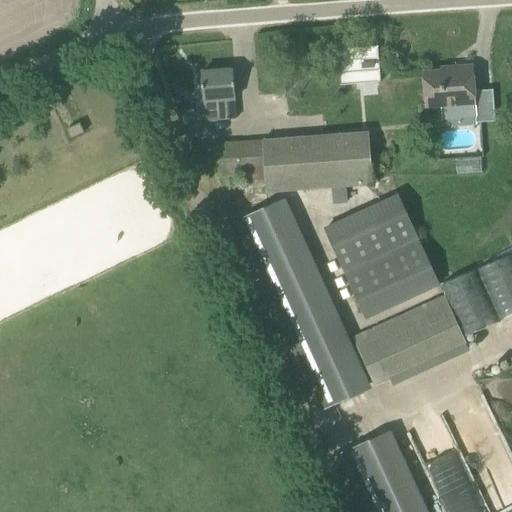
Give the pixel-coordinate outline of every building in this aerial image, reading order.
[(380,82),(378,48),(338,51),(341,85),(380,82)] [(477,125),(472,67),(454,68),(454,71),(424,73),(425,108),(442,106),(443,128),(477,125)] [(235,99),(233,70),(201,73),(203,102),(205,102),(206,122),(235,120),(233,99),(235,99)] [(71,139),(84,133),(80,124),(67,130),(71,139)] [(261,141),(264,181),(265,193),(371,186),(368,134),(261,141)] [(264,181),(261,141),(214,145),(217,177),(250,174),(251,182),(264,181)] [(366,320),(440,286),(398,195),(324,229),(366,320)] [(360,394),(275,205),(235,223),(321,412),(360,394)] [(440,424),(413,433),(425,470),(449,463),(446,453),(494,438),(482,402),(437,416),(440,424)] [(414,511),(380,435),(340,454),(366,511),(414,511)] [(447,511),(499,511),(511,506),(511,469),(508,462),(496,468),(495,468),(467,482),(470,487),(452,496),(455,503),(446,508),(447,511)]
